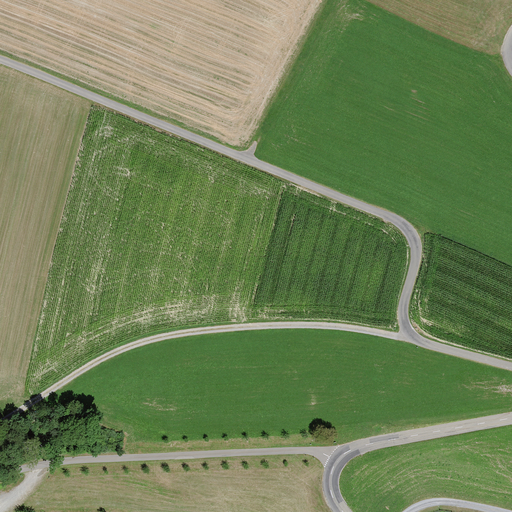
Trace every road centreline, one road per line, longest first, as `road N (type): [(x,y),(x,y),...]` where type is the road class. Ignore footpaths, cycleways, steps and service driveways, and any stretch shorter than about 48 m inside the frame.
road 1 (unclassified): [(511,365),(423,341),(407,328),(415,255),(400,221),(0,57)]
road 2 (track): [(423,341),(321,324),(142,339),(101,355),(0,422)]
road 3 (track): [(338,455),(302,448),(39,463),(0,475)]
road 4 (unclassified): [(343,511),(328,485),(338,455),(511,415)]
